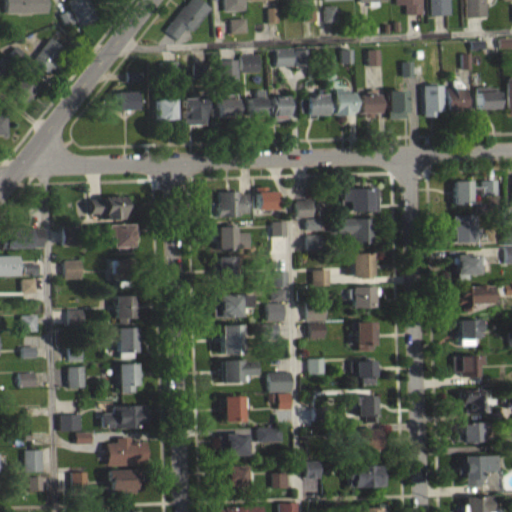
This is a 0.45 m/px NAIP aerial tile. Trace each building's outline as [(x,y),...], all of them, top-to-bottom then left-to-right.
[(44,0),(44,10),(2,11),(2,0),(44,0)] [(63,0),(75,23),(93,14),(86,0),(63,0)] [(201,0),(186,0),(183,4),(181,3),(162,28),(174,37),(184,24),(190,28),(208,5),(201,0)] [(242,0),(243,8),(221,9),(220,0),(242,0)] [(357,0),(357,8),(368,8),(368,12),(378,12),(378,7),(386,7),(385,0),(357,0)] [(393,0),(394,2),(404,2),(405,12),(422,11),(421,0),(393,0)] [(449,0),(450,12),(430,13),(429,0),(449,0)] [(464,0),(466,16),(487,15),(486,0),(464,0)] [(312,2),(313,19),(301,19),(300,3),(312,2)] [(322,4),(323,20),(335,20),(334,3),(322,4)] [(264,6),(265,21),(275,21),(275,5),(264,6)] [(55,11),(62,23),(71,19),(65,6),(55,11)] [(63,32),(71,28),(66,15),(57,19),(63,32)] [(244,16),(244,31),(228,32),(227,17),(244,16)] [(46,34),(62,46),(45,69),(29,56),(46,34)] [(497,37),(498,47),(511,46),(511,36),(497,37)] [(468,39),(469,48),(483,48),(482,39),(468,39)] [(13,43),(5,52),(18,62),(25,53),(13,43)] [(271,47),(271,65),(290,64),(289,47),(271,47)] [(364,48),(365,64),(377,63),(376,47),(364,48)] [(292,48),(293,65),(308,64),(307,48),(292,48)] [(337,48),(337,62),(350,62),(350,48),(337,48)] [(237,53),(237,71),(255,70),(255,52),(237,53)] [(458,52),(459,68),(468,67),(467,52),(458,52)] [(216,58),(216,79),(234,79),(233,58),(216,58)] [(174,59),(175,76),(158,77),(157,59),(174,59)] [(399,60),(399,75),(410,75),(410,60),(399,60)] [(190,62),(190,76),(205,76),(204,62),(190,62)] [(411,63),(411,74),(421,74),(421,63),(411,63)] [(123,69),(123,80),(138,79),(138,69),(123,69)] [(21,70),(37,82),(22,102),(6,89),(21,70)] [(123,87),(142,87),(142,77),(123,78),(123,87)] [(419,83),(420,115),(434,114),(433,109),(440,109),(439,83),(419,83)] [(474,85),(474,107),(496,106),(496,89),(493,89),(493,86),(485,86),(485,85),(474,85)] [(443,86),(443,108),(452,108),(452,106),(464,106),(464,94),(457,94),(456,86),(443,86)] [(383,87),(384,110),(385,110),(385,116),(402,116),(402,110),(404,110),(403,87),(383,87)] [(133,88),(133,107),(125,107),(125,110),(121,110),(121,107),(113,108),(113,89),(133,88)] [(260,88),(260,95),(261,95),(262,113),(245,113),(244,96),(252,95),(252,88),(260,88)] [(329,90),(329,100),(324,100),(324,113),(330,112),(330,113),(351,113),(350,89),(329,90)] [(322,91),(323,112),(312,113),(312,117),(304,117),(304,113),(303,113),(303,110),(296,110),(296,98),(302,97),(302,93),(310,93),(310,91),(322,91)] [(354,92),(355,112),(361,112),(361,115),(370,115),(370,111),(376,111),(376,96),(375,96),(375,91),(354,92)] [(233,92),(233,96),(234,96),(234,114),(208,114),(208,102),(213,102),(213,96),(222,96),(222,92),(233,92)] [(285,93),(286,113),(285,113),(285,119),(269,119),(269,114),(268,114),(267,93),(285,93)] [(179,122),(202,122),(201,94),(178,95),(179,122)] [(170,122),(169,117),(172,117),(171,95),(151,96),(152,117),(154,117),(154,122),(170,122)] [(495,178),(495,193),(480,194),(480,193),(469,193),(470,203),(452,203),(451,179),(471,179),(471,184),(479,184),(479,178),(495,178)] [(253,208),(273,208),(273,190),(263,190),(263,185),(253,186),(253,208)] [(336,186),(337,209),(346,209),(346,208),(365,208),(365,209),(374,209),(373,185),(336,186)] [(215,191),(216,201),(213,202),(214,216),(236,215),(236,212),(245,212),(244,193),(235,193),(235,190),(215,191)] [(308,198),(309,214),(292,215),(291,199),(308,198)] [(86,224),(121,222),(121,202),(85,203),(86,224)] [(450,214),(450,228),(452,228),(452,241),(474,240),(474,235),(478,235),(478,227),(473,227),(473,214),(450,214)] [(367,215),(368,240),(348,241),(347,235),(343,235),(343,230),(331,231),(331,216),(367,215)] [(316,216),(317,228),(302,229),(301,217),(316,216)] [(103,221),(104,233),(109,233),(109,244),(115,244),(115,251),(128,251),(128,244),(130,244),(130,237),(132,237),(132,225),(129,225),(129,220),(103,221)] [(267,220),(268,236),(282,235),(282,220),(267,220)] [(4,224),(4,233),(0,233),(0,245),(40,244),(40,224),(4,224)] [(214,225),(215,248),(232,247),(232,246),(245,246),(245,232),(231,232),(231,224),(214,225)] [(317,224),(302,224),(303,236),(317,236),(317,224)] [(60,225),(60,244),(78,244),(78,225),(60,225)] [(511,228),(511,243),(501,244),(500,229),(511,228)] [(302,233),(302,249),(316,249),(315,233),(302,233)] [(511,245),(503,246),(503,262),(511,262),(511,245)] [(347,251),(348,274),(361,274),(361,275),(369,275),(368,251),(347,251)] [(0,252),(16,252),(16,272),(0,272),(0,252)] [(213,254),(213,262),(209,262),(209,275),(215,275),(217,276),(217,283),(231,282),(230,275),(233,275),(233,266),(235,265),(235,253),(213,254)] [(453,253),(453,255),(450,255),(450,263),(453,263),(453,274),(455,273),(455,278),(466,278),(466,273),(476,272),(476,271),(481,270),(481,256),(479,256),(479,253),(475,253),(453,253)] [(111,256),(111,263),(110,263),(110,270),(112,270),(112,278),(115,278),(115,285),(128,284),(127,278),(131,278),(130,256),(111,256)] [(60,258),(61,276),(79,276),(78,258),(60,258)] [(35,260),(36,272),(30,272),(30,270),(23,270),(22,261),(35,260)] [(309,269),(309,284),(325,284),(325,268),(309,269)] [(269,271),(270,286),(284,286),(284,270),(269,271)] [(18,276),(19,290),(32,290),(32,276),(18,276)] [(511,279),(511,293),(503,294),(502,283),(509,283),(508,279),(511,279)] [(492,283),(493,302),(470,302),(470,307),(467,310),(463,311),(460,307),(460,303),(456,303),(456,296),(459,296),(459,285),(475,284),(475,283),(486,282),(486,283),(492,283)] [(32,284),(18,284),(19,298),(33,298),(32,284)] [(348,285),(348,306),(372,305),(371,295),(376,295),(376,286),(371,286),(371,284),(348,285)] [(267,288),(267,300),(282,300),(282,288),(267,288)] [(251,294),(251,306),(239,306),(239,316),(210,316),(209,293),(237,292),(237,294),(251,294)] [(130,293),(131,315),(127,315),(127,320),(116,321),(115,316),(112,316),(112,302),(110,302),(110,296),(111,295),(111,293),(130,293)] [(267,306),(282,307),(282,295),(268,294),(267,306)] [(263,302),(263,319),(281,319),(280,301),(263,302)] [(302,303),(302,319),(322,319),(322,302),(302,303)] [(17,313),(17,328),(33,328),(32,312),(17,313)] [(64,315),(65,329),(80,329),(80,314),(64,315)] [(456,319),(456,328),(454,328),(454,336),(456,336),(456,338),(458,338),(459,344),(473,344),(473,337),(475,337),(475,331),(478,331),(478,317),(471,317),(471,318),(456,319)] [(33,320),(17,321),(18,337),(34,336),(33,320)] [(351,320),(351,322),(348,322),(348,329),(352,328),(352,343),(354,343),(354,349),(369,349),(369,343),(372,343),(371,320),(351,320)] [(216,323),(217,352),(238,352),(238,350),(243,349),(242,341),(238,341),(237,322),(216,323)] [(275,323),(275,338),(258,338),(258,323),(275,323)] [(321,323),(321,336),(306,336),(305,323),(321,323)] [(113,325),(113,326),(106,326),(106,339),(113,339),(113,350),(116,349),(116,356),(130,355),(129,349),(133,349),(132,324),(113,325)] [(18,344),(19,355),(32,354),(32,343),(18,344)] [(79,358),(65,359),(65,346),(78,345),(79,358)] [(19,363),(33,363),(33,352),(18,352),(19,363)] [(65,366),(79,366),(78,353),(64,354),(65,366)] [(450,355),(451,371),(457,371),(457,376),(477,375),(477,363),(479,363),(479,353),(450,355)] [(304,357),(304,373),(320,373),(320,357),(304,357)] [(218,358),(218,381),(238,381),(238,374),(251,373),(250,359),(238,359),(238,358),(218,358)] [(359,384),(372,384),(372,359),(347,359),(347,372),(353,372),(353,377),(359,376),(359,384)] [(113,361),(113,363),(109,363),(109,370),(113,370),(114,383),(117,383),(117,390),(130,389),(130,383),(134,383),(133,360),(113,361)] [(64,364),(65,385),(80,385),(80,364),(64,364)] [(15,370),(15,384),(31,384),(31,370),(15,370)] [(264,372),(264,390),(288,390),(287,371),(264,372)] [(32,392),(32,378),(15,378),(15,393),(32,392)] [(511,385),(511,401),(501,401),(501,385),(511,385)] [(459,388),(459,390),(458,391),(458,396),(459,397),(459,404),(463,404),(463,411),(480,411),(480,410),(488,409),(488,403),(496,403),(496,392),(480,393),(480,388),(459,388)] [(273,392),(274,408),(287,408),(287,392),(273,392)] [(218,394),(219,404),(215,404),(216,411),(219,411),(219,420),(239,420),(239,406),(242,406),(242,396),(239,396),(239,394),(218,394)] [(351,394),(351,407),(353,407),(353,414),(362,414),(362,421),(373,421),(373,394),(351,394)] [(98,410),(98,426),(142,425),(142,402),(108,403),(108,410),(98,410)] [(309,406),(309,421),(324,421),(324,406),(309,406)] [(56,412),(56,428),(77,428),(77,411),(56,412)] [(454,440),(459,440),(459,441),(468,440),(468,442),(475,442),(475,440),(479,440),(479,431),(489,431),(489,420),(459,421),(459,431),(454,431),(454,440)] [(342,423),(342,435),(326,436),(326,424),(342,423)] [(252,426),(253,441),(277,440),(277,426),(252,426)] [(380,429),(380,448),(375,448),(376,449),(352,450),(351,428),(375,427),(375,429),(380,429)] [(72,430),(72,442),(88,441),(88,430),(72,430)] [(243,432),(244,454),(220,455),(220,452),(214,453),(213,435),(220,435),(220,432),(243,432)] [(113,435),(113,441),(102,441),(102,464),(137,463),(137,459),(143,459),(142,440),(127,440),(127,435),(113,435)] [(87,437),(72,438),(72,449),(88,449),(87,437)] [(19,447),(20,468),(38,468),(38,447),(19,447)] [(460,477),(460,472),(455,473),(455,464),(459,464),(459,454),(495,453),(495,469),(479,470),(480,477),(478,477),(478,484),(463,484),(463,477),(460,477)] [(300,460),(300,477),(316,477),(315,459),(300,460)] [(343,464),(343,477),(345,477),(345,484),(348,484),(348,486),(382,485),(382,463),(343,464)] [(242,464),(243,485),(221,486),(221,484),(216,484),(215,467),(220,467),(220,465),(242,464)] [(103,468),(104,487),(113,487),(113,491),(132,491),(131,474),(139,474),(139,467),(103,468)] [(68,470),(69,490),(84,490),(83,469),(68,470)] [(283,471),(284,487),(268,487),(267,472),(283,471)] [(24,474),(25,488),(39,487),(38,473),(24,474)] [(25,496),(40,495),(39,481),(24,482),(25,496)] [(301,502),(318,502),(317,488),(301,489),(301,502)] [(461,495),(461,503),(458,503),(458,511),(495,511),(495,508),(487,508),(487,505),(489,505),(489,496),(487,496),(487,494),(461,495)] [(273,502),(273,511),(293,511),(293,501),(273,502)]
